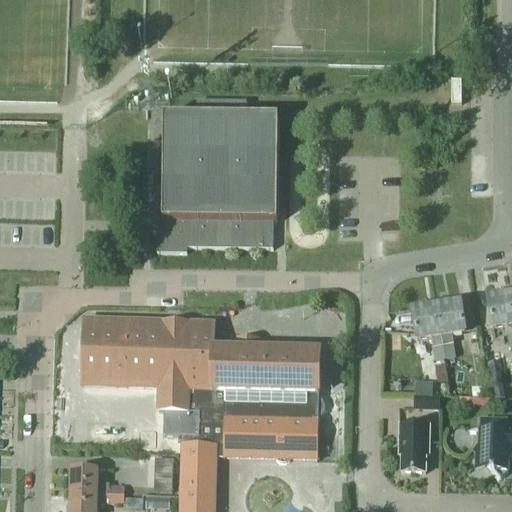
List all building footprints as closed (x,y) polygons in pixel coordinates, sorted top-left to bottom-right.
[(451,107),(461,107),(461,83),(451,83),(451,107)] [(153,223),(153,236),(157,236),(157,256),(187,257),(187,251),(273,252),(273,225),(277,225),(279,120),(247,120),(247,104),(196,104),(196,120),(164,119),(163,223),(153,223)] [(493,330),(511,327),(511,298),(511,297),(488,301),(493,330)] [(460,305),(436,309),(441,339),(445,362),(456,360),(452,337),(465,335),(460,305)] [(432,340),(434,350),(433,350),(435,364),(445,362),(441,339),(436,309),(413,313),(417,342),(432,340)] [(238,353),(214,353),(215,329),(190,328),(190,327),(162,326),(162,328),(84,326),(82,389),(160,391),(159,415),(164,415),(163,439),(184,439),(184,447),(182,447),(180,511),(214,511),(216,459),(224,459),(224,461),(276,463),(277,464),(280,466),(283,467),(286,466),(289,465),(291,463),(318,463),(319,421),(322,419),(324,415),(325,411),(324,407),(322,403),(320,401),(321,355),(257,354),(257,344),(238,343),(238,353)] [(503,374),(499,353),(485,355),(493,403),(505,401),(500,374),(503,374)] [(435,368),(437,385),(447,384),(445,367),(435,368)] [(458,388),(451,389),(452,397),(460,396),(458,388)] [(414,413),(441,414),(442,400),(415,399),(414,413)] [(480,447),(473,453),(491,472),(491,476),(495,476),(500,482),(508,475),(508,460),(511,456),(511,429),(507,429),(508,424),(480,423),(480,447)] [(401,475),(425,476),(426,459),(429,459),(429,428),(400,427),(399,458),(402,458),(401,475)] [(173,463),(157,462),(157,478),(173,479),(173,463)] [(71,473),(70,497),(125,499),(125,490),(110,489),(110,487),(97,486),(98,474),(71,473)] [(142,489),(129,489),(129,497),(142,497),(142,489)] [(125,499),(70,497),(69,511),(96,511),(97,507),(124,507),(125,499)]
